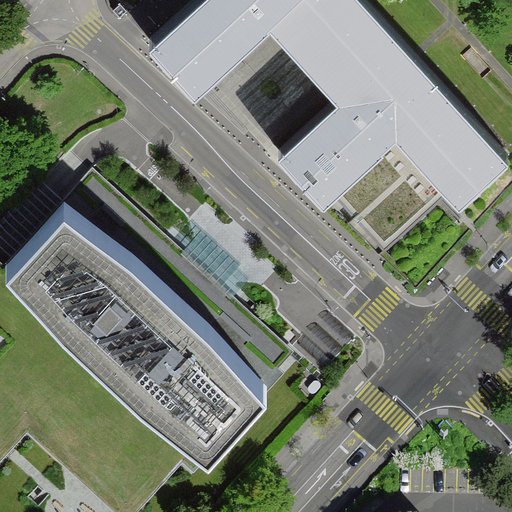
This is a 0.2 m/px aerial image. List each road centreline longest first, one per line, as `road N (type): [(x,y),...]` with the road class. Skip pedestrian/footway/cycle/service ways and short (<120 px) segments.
road 1 (residential): [(61,0),(381,310),(442,350)]
road 2 (primary): [(442,350),(294,511)]
